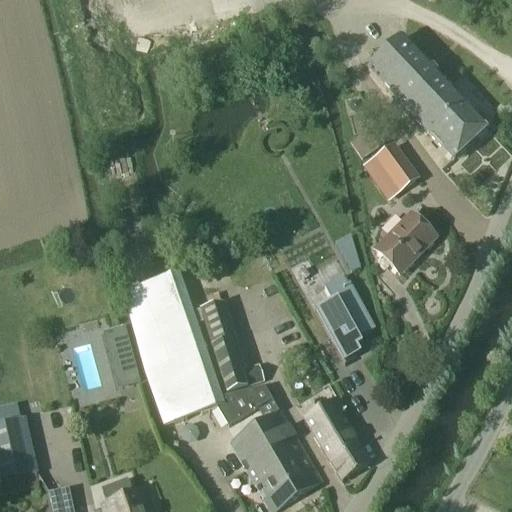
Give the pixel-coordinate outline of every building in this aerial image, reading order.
[(368,74),(418,126),(453,94),(402,41),(368,74)] [(453,94),(418,126),(454,164),(488,131),(485,128),(487,125),(481,119),(478,121),(453,94)] [(361,111),(359,107),(356,104),(351,105),(349,110),(350,114),(355,116),(359,114),(361,111)] [(374,164),(398,196),(418,182),(394,149),(374,164)] [(399,278),(435,242),(411,218),(375,254),(399,278)] [(332,245),(345,278),(360,272),(347,239),(332,245)] [(224,410),(221,402),(221,401),(178,277),(122,297),(144,376),(145,376),(165,431),(217,413),(224,410)] [(375,332),(349,285),(346,286),(343,280),(323,291),(330,304),(314,313),(344,369),(345,368),(344,366),(360,357),(353,344),(375,332)] [(259,370),(245,374),(224,306),(199,314),(225,398),(247,391),(247,390),(263,385),(259,370)] [(120,333),(101,338),(115,392),(134,387),(120,333)] [(217,413),(236,444),(280,417),(264,390),(221,401),(221,402),(224,410),(217,413)] [(336,403),(315,415),(313,412),(306,421),(303,423),(341,485),(369,467),(340,420),(345,417),(336,403)] [(278,511),(322,485),(280,417),(236,444),(229,448),(267,511),(278,511)] [(0,427),(0,485),(37,477),(25,422),(0,427)] [(99,510),(99,511),(155,511),(147,491),(99,510)] [(48,500),(50,511),(73,511),(70,495),(48,500)]
